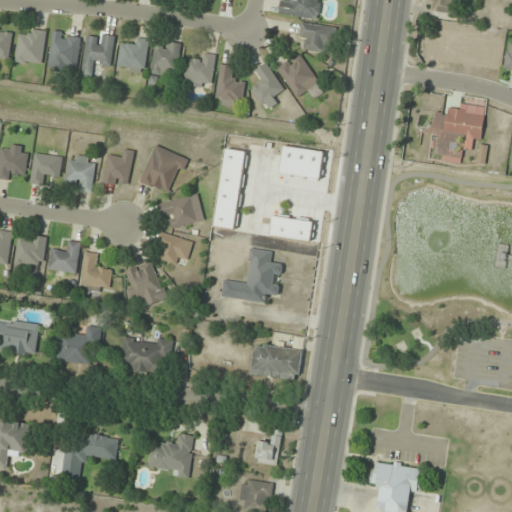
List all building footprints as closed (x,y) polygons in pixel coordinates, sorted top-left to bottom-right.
[(450,13),(452,0),(431,0),(429,9),(450,13)] [(307,39),(306,49),(333,53),(336,27),(303,23),(301,39),(307,39)] [(0,27),(0,61),(9,63),(14,30),(0,27)] [(43,64),(46,32),(20,30),(17,62),(43,64)] [(77,70),(81,35),(53,31),(49,66),(77,70)] [(84,76),(92,77),(93,67),(111,68),(115,37),(88,34),(84,76)] [(121,44),(118,69),(145,73),(149,40),(132,38),(131,46),(121,44)] [(153,48),(153,75),(180,75),(180,42),(163,42),(163,48),(153,48)] [(213,54),(199,54),(199,59),(186,59),(186,85),(213,85),(213,54)] [(279,66),(295,97),(318,85),(303,54),(279,66)] [(286,89),(266,64),(255,72),(262,80),(250,89),(263,106),(286,89)] [(217,104),(243,106),(245,80),(235,79),(236,67),(220,66),(217,104)] [(486,108),(446,102),(445,113),(433,112),(430,134),(438,135),(436,154),(457,157),(459,149),(471,151),(473,140),(482,141),(486,108)] [(142,182),(168,192),(176,172),(182,175),(189,159),(156,146),(142,182)] [(15,171),(26,173),(28,153),(1,150),(0,159),(0,179),(13,181),(15,171)] [(128,187),(134,152),(123,150),(122,158),(108,156),(104,182),(128,187)] [(285,154),(261,151),(256,198),(280,200),(285,154)] [(63,157),(35,154),(32,181),(44,183),(45,175),(60,177),(63,157)] [(230,166),(243,170),(247,158),(233,154),(230,166)] [(96,158),(69,155),(67,180),(83,181),(82,192),(93,193),(96,158)] [(329,168),(306,163),(299,200),(322,204),(329,168)] [(172,218),(174,227),(204,221),(198,195),(160,203),(164,219),(172,218)] [(11,231),(0,230),(0,263),(10,264),(11,231)] [(179,264),(181,257),(188,259),(193,242),(163,232),(155,257),(179,264)] [(16,264),(44,267),(47,238),(19,235),(16,264)] [(78,273),(81,243),(69,242),(68,251),(52,249),(49,270),(78,273)] [(221,297),(266,303),(267,294),(279,296),(283,263),(273,262),(274,251),(251,249),(247,281),(224,278),(221,297)] [(95,265),(97,255),(86,253),(81,287),(109,291),(113,268),(95,265)] [(123,271),(132,302),(141,299),(143,307),(166,300),(156,262),(123,271)] [(40,324),(0,319),(0,340),(2,341),(1,352),(37,356),(40,324)] [(57,359),(96,366),(103,329),(86,326),(84,336),(62,332),(57,359)] [(121,368),(159,373),(161,359),(172,360),(174,342),(125,336),(121,368)] [(251,374),(300,381),(303,350),(255,344),(251,374)] [(0,466),(10,468),(11,457),(27,459),(31,424),(0,419),(0,466)] [(119,437),(78,433),(77,445),(67,444),(65,468),(84,470),(85,457),(117,460),(119,437)] [(152,441),(149,466),(180,469),(179,478),(190,479),(195,436),(175,434),(174,444),(152,441)] [(280,436),(272,436),(271,443),(257,443),(256,464),(279,465),(280,436)] [(377,509),(391,511),(406,511),(410,492),(418,494),(423,469),(376,459),(371,484),(382,486),(377,509)] [(271,482),(242,482),(242,511),(271,511),(271,482)]
